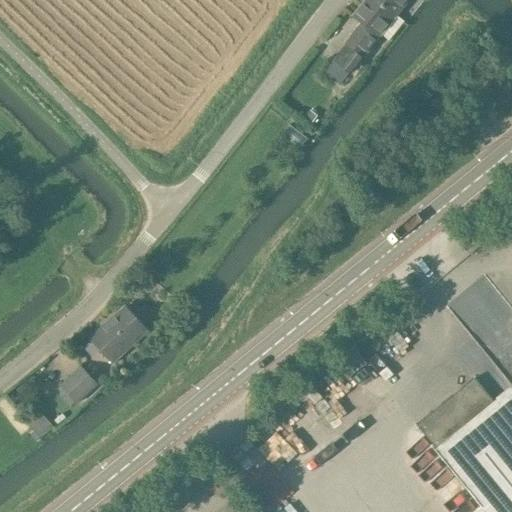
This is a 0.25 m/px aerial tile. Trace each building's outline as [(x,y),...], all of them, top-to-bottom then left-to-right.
[(395,16),(376,0),(366,0),(353,17),(362,24),(347,44),(332,61),(322,73),(332,82),(335,79),(341,84),(349,74),(350,74),(363,56),(395,16)] [(376,0),(395,16),(407,0),(376,0)] [(126,307),(92,339),(114,363),(147,331),(126,307)] [(82,367),(61,386),(77,403),(98,384),(82,367)] [(511,511),(511,388),(495,402),(475,378),(417,425),(437,449),(436,451),(474,497),(456,510),(457,511),(511,511)]
